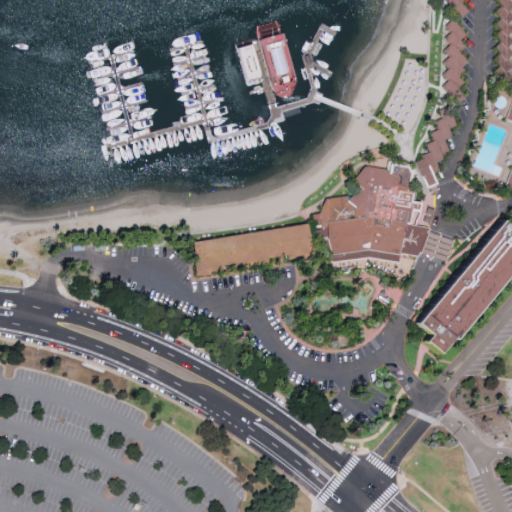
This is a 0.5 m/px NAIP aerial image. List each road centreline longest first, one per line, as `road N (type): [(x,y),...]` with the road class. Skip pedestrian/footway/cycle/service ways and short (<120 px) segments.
road 1 (secondary): [(366,485),(271,410),(203,369),(44,309)]
road 2 (secondary): [(38,330),(124,358),(255,431)]
road 3 (residential): [(511,308),(366,485)]
road 4 (secondary): [(255,431),(351,505)]
